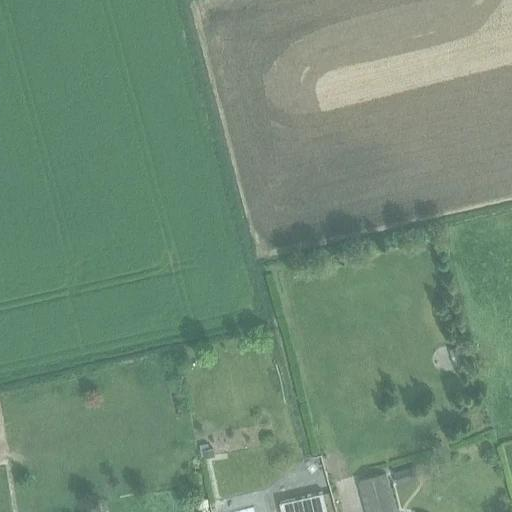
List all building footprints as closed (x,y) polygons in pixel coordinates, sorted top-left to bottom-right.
[(207,445),(199,446),(201,456),(203,456),(203,458),(214,456),(212,448),(208,449),(207,445)] [(419,481),(416,467),(394,473),(397,487),(419,481)] [(396,511),(387,475),(360,483),(367,511),(396,511)] [(327,511),(323,493),(280,503),(281,511),(327,511)] [(97,503),(86,506),(87,511),(98,511),(99,511),(97,503)]
